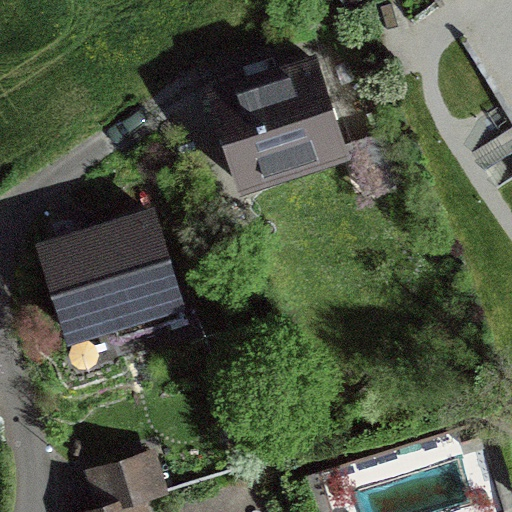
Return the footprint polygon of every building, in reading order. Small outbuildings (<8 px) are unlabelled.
[(338,154),(309,65),(212,97),(240,186),(338,154)] [(366,197),(394,188),(377,139),(349,148),(366,197)] [(171,303),(173,302),(148,220),(101,235),(99,231),(84,236),(85,239),(43,252),(68,334),(113,320),(119,340),(186,319),(181,304),(172,307),(171,303)] [(146,456),(90,474),(101,510),(134,500),(157,493),(146,456)] [(308,511),(329,511),(318,476),(299,482),(308,511)] [(137,511),(134,500),(101,510),(95,511),(137,511)]
